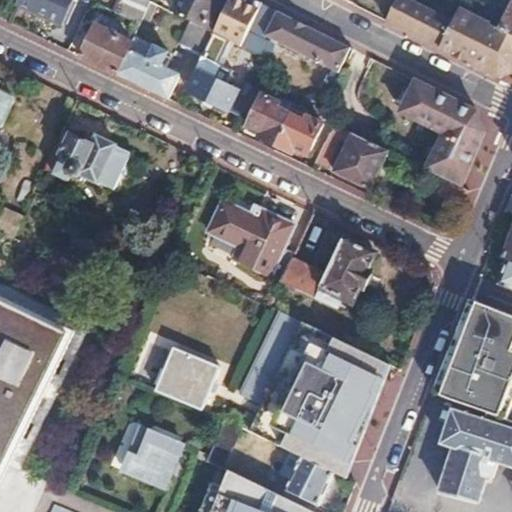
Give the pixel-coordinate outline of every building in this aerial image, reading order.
[(19,0),(16,7),(55,25),(56,23),(65,27),(78,0),(19,0)] [(145,0),(121,0),(114,14),(141,27),(153,4),(145,0)] [(178,0),(172,13),(192,24),(201,28),(212,7),(225,13),(231,0),(178,0)] [(231,0),(225,13),(214,35),(230,43),(242,48),(263,6),(251,0),(231,0)] [(410,0),(385,0),(377,17),(506,82),(511,79),(511,36),(501,31),(455,7),(449,20),(443,17),(410,0)] [(450,4),(443,17),(449,20),(455,7),(450,4)] [(263,6),(242,48),(258,57),(267,38),(335,71),(347,48),(263,6)] [(511,16),(509,16),(501,31),(511,36),(511,16)] [(192,24),(181,46),(203,57),(214,35),(201,28),(192,24)] [(95,28),(79,57),(118,76),(132,46),(95,28)] [(199,74),(190,93),(241,117),(255,85),(244,79),(236,93),(225,87),(232,73),(215,64),(223,48),(227,50),(230,43),(214,35),(203,57),(196,72),(199,74)] [(132,46),(118,76),(168,100),(181,76),(162,66),(168,54),(155,47),(149,60),(136,54),(138,49),(132,46)] [(359,92),(359,101),(362,107),(366,112),(373,117),(388,124),(377,146),(388,152),(409,161),(426,125),(401,113),(416,82),(374,61),(359,92)] [(416,82),(401,113),(426,125),(440,94),(416,82)] [(0,126),(14,98),(0,90),(0,84),(1,84),(0,83),(0,126)] [(440,94),(426,125),(445,134),(428,171),(450,182),(462,188),(487,135),(479,114),(440,94)] [(264,97),(247,132),(276,146),(291,116),(285,112),(287,108),(264,97)] [(291,116),(276,146),(293,154),(296,150),(309,156),(324,125),(308,117),(306,122),(291,116)] [(335,124),(316,163),(327,168),(341,140),(348,143),(335,172),(370,189),(388,152),(377,146),(335,124)] [(426,125),(409,161),(428,171),(445,134),(426,125)] [(75,135),(56,175),(69,182),(73,174),(76,176),(82,174),(104,184),(104,183),(120,148),(121,146),(100,135),(95,144),(75,135)] [(120,148),(104,183),(119,190),(136,155),(120,148)] [(450,182),(443,195),(464,206),(469,192),(462,188),(450,182)] [(225,204),(211,233),(256,255),(250,268),(282,283),(294,258),(295,255),(284,249),(295,228),(266,213),(262,222),(225,204)] [(6,208),(0,219),(0,230),(15,238),(25,218),(6,208)] [(511,236),(503,260),(511,263),(511,236)] [(294,258),(282,283),(335,309),(341,298),(352,304),(376,254),(345,239),(327,274),(294,258)] [(458,336),(435,394),(490,414),(509,421),(511,413),(511,317),(505,314),(472,301),(458,336)] [(282,313),(242,398),(269,411),(258,435),(295,453),(336,474),(348,480),(393,367),(282,313)] [(173,343),(153,384),(199,406),(218,366),(173,343)] [(443,449),(429,492),(473,507),(482,486),(485,486),(488,486),(491,479),(494,467),(511,471),(511,477),(506,489),(511,492),(511,422),(509,421),(490,414),(486,423),(445,407),(432,442),(443,449)] [(227,420),(207,461),(223,468),(243,427),(227,420)] [(143,424),(141,429),(183,449),(186,444),(143,424)] [(141,429),(123,466),(165,486),(183,449),(141,429)] [(298,470),(287,491),(319,507),(336,474),(295,453),(289,465),(298,470)] [(311,511),(231,472),(215,511),(311,511)]
